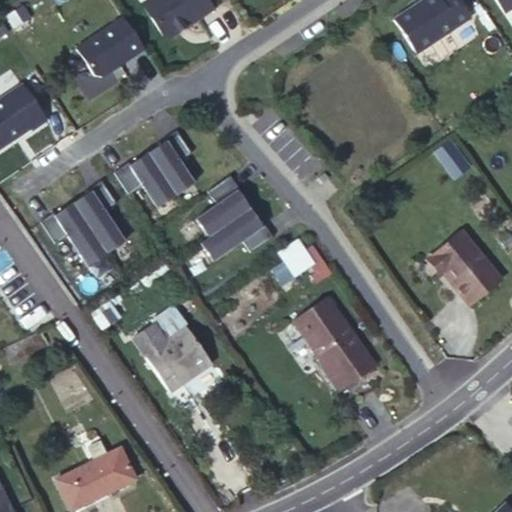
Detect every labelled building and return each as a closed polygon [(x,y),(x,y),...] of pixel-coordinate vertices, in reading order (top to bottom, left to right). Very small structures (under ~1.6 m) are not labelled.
[(205,0),(150,0),(142,6),(163,37),(170,39),(212,10),(205,0)] [(421,0),(392,20),(414,53),(469,17),(458,0),(421,0)] [(511,0),(494,0),(503,13),(511,6),(511,0)] [(123,19),(76,51),(94,77),(102,79),(119,66),(119,67),(144,50),(123,19)] [(21,85),(0,98),(0,147),(29,128),(30,130),(44,121),(21,85)] [(190,151),(174,129),(161,139),(163,141),(129,165),(127,163),(113,173),(128,195),(142,186),(157,207),(192,182),(177,161),(190,151)] [(434,148),(454,177),(470,166),(450,137),(434,148)] [(250,251),(272,235),(262,222),(260,224),(236,190),(238,188),(228,174),(206,189),(215,203),(194,218),(207,236),(199,242),(211,259),(241,239),(250,251)] [(54,215),(41,224),(56,246),(69,237),(91,267),(127,241),(105,211),(116,204),(101,182),(87,191),(89,193),(55,217),(54,215)] [(499,279),(460,231),(428,255),(467,304),(499,279)] [(294,277),(315,262),(297,236),(276,251),(294,277)] [(103,321),(154,292),(142,272),(91,301),(103,321)] [(328,294),(293,317),(318,355),(320,353),(325,360),(321,363),(338,389),(374,365),(328,294)] [(210,363),(185,327),(145,355),(170,392),(210,363)] [(19,341),(7,347),(11,357),(23,352),(19,341)] [(96,460),(56,480),(70,509),(110,489),(96,460)]
